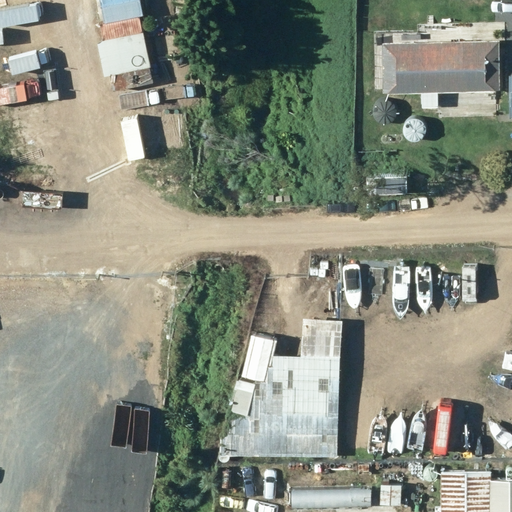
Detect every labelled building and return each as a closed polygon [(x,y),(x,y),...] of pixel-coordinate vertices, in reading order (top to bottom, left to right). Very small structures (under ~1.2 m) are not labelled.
[(146,0),(95,0),(100,19),(149,9),(146,0)] [(147,24),(98,35),(106,70),(155,59),(147,24)] [(496,86),(494,38),(381,43),(383,91),(496,86)] [(398,149),(355,146),(353,185),(397,187),(398,149)] [(85,240),(55,237),(53,265),(83,268),(85,240)] [(46,270),(0,270),(0,298),(46,298),(46,270)] [(334,415),(357,416),(358,399),(334,398),(334,415)] [(222,409),(203,470),(328,472),(329,410),(222,409)] [(403,459),(446,456),(444,431),(401,434),(403,459)] [(443,474),(443,511),(511,511),(511,482),(493,483),(492,473),(443,474)]
